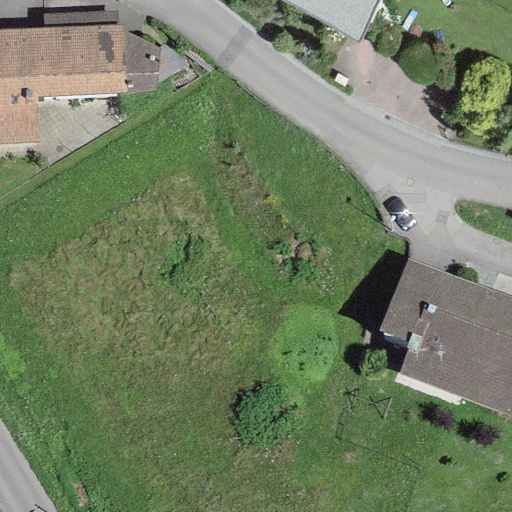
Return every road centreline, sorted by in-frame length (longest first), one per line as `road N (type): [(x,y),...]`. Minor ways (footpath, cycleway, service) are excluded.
road 1 (residential): [(379,159),(169,0)]
road 2 (residential): [(379,159),(445,236),(511,261)]
road 3 (residential): [(511,186),(379,159)]
